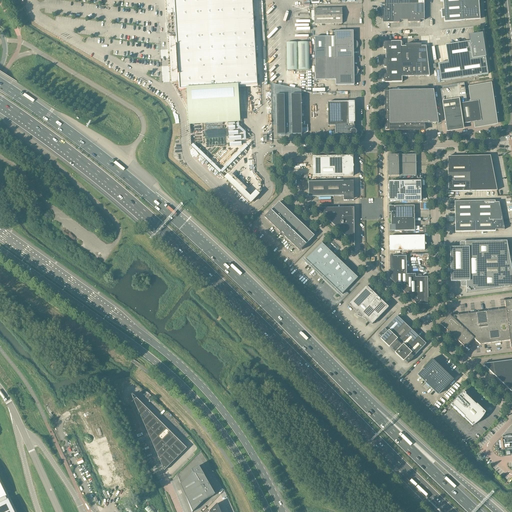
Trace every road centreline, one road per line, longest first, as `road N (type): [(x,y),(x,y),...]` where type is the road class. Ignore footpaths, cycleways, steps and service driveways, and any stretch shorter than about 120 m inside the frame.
road 1 (motorway): [(0,100),(187,251),(409,473)]
road 2 (motorway): [(373,412),(152,198),(0,83)]
road 3 (primary): [(281,511),(246,445),(195,379),(0,232)]
road 4 (primary): [(0,249),(186,390),(223,433),(267,511)]
road 5 (unclassified): [(95,511),(58,429),(79,408),(115,489),(107,510)]
road 6 (unclassified): [(357,261),(285,189),(285,146),(355,146)]
road 7 (unclassified): [(424,326),(438,306),(436,144)]
road 8 (unclassified): [(493,457),(490,442),(510,411),(424,326)]
road 9 (motorway): [(496,511),(373,412)]
road 10 (unclassified): [(385,289),(384,146)]
road 11 (motorway): [(475,511),(373,412)]
road 12 (unknown): [(255,0),(258,135)]
road 13 (unclassified): [(179,511),(125,396)]
